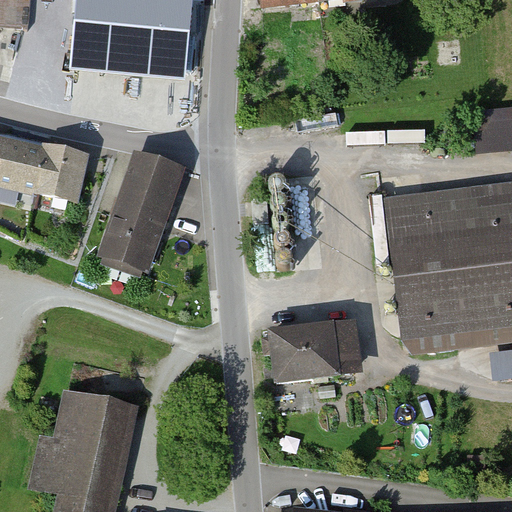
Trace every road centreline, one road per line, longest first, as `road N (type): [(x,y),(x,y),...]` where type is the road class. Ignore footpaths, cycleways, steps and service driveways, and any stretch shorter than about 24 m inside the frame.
road 1 (unclassified): [(250,511),(222,151)]
road 2 (unclassified): [(222,151),(103,135),(0,109)]
road 3 (unclassified): [(222,151),(227,0)]
